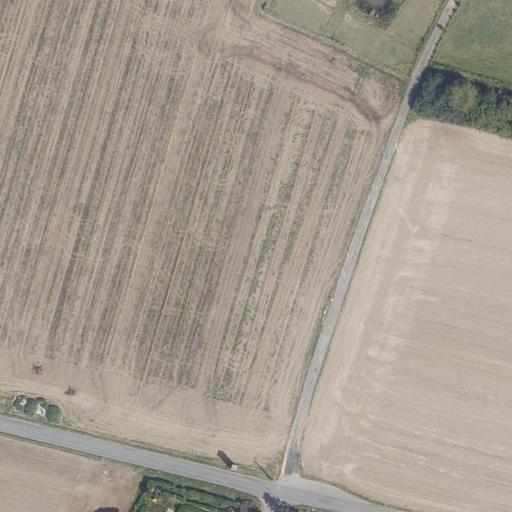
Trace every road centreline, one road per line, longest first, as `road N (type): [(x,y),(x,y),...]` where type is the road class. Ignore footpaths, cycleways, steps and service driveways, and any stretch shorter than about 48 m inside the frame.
road 1 (track): [(281,492),(371,201),(453,0)]
road 2 (tertiary): [(365,511),(0,422)]
